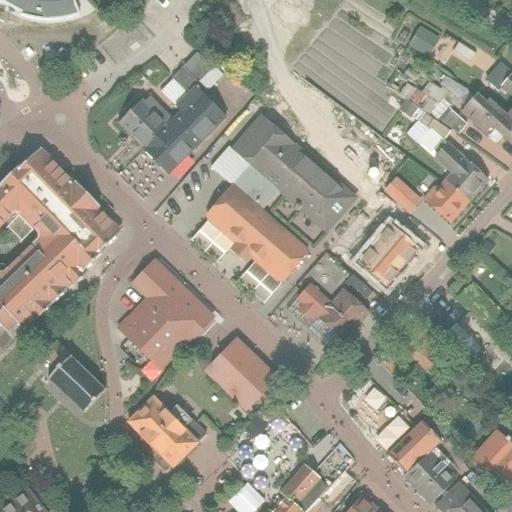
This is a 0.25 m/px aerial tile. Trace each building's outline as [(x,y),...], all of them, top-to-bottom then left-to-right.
[(0,0),(6,4),(5,6),(22,11),(40,12),(59,9),(59,8),(65,6),(62,0),(0,0)] [(284,0),(213,0),(209,9),(237,23),(243,10),(272,25),(284,0)] [(394,35),(414,47),(426,27),(406,15),(394,35)] [(511,113),(511,76),(499,65),(484,81),(510,102),(506,107),(511,113)] [(157,166),(211,110),(174,74),(155,94),(164,103),(158,110),(129,140),(157,166)] [(500,140),(511,130),(511,113),(506,107),(499,115),(463,88),(450,103),(500,140)] [(158,110),(137,90),(130,98),(108,120),(129,140),(158,110)] [(244,103),(208,143),(231,164),(189,210),(266,279),(297,246),(248,202),(265,183),(312,226),(344,191),(244,103)] [(454,195),(476,172),(432,131),(418,146),(439,165),(431,173),(454,195)] [(24,141),(0,164),(0,329),(2,331),(73,259),(71,257),(106,222),(24,141)] [(454,195),(431,173),(410,194),(436,217),(454,195)] [(383,217),(360,243),(389,270),(413,244),(383,217)] [(171,281),(144,252),(114,279),(129,295),(99,323),(141,367),(164,346),(179,331),(184,337),(205,317),(171,281)] [(330,333),(352,307),(329,286),(319,297),(297,278),(284,293),(306,311),(306,312),(330,333)] [(256,317),(281,325),(284,315),(276,313),(279,304),(262,299),(256,317)] [(283,335),(297,345),(306,333),(293,323),(283,335)] [(221,333),(188,367),(229,407),(262,373),(221,333)] [(91,386),(56,352),(53,354),(40,342),(5,378),(22,394),(39,377),(70,408),(91,386)] [(353,388),(375,412),(385,403),(363,379),(353,388)] [(153,403),(140,390),(113,417),(157,461),(192,426),(161,395),(153,403)] [(410,414),(378,447),(395,463),(427,430),(410,414)] [(511,458),(511,450),(483,425),(456,455),(489,484),(511,458)] [(288,511),(343,453),(325,436),(301,463),(292,455),(265,484),(269,488),(246,511),(288,511)] [(417,447),(394,470),(418,496),(442,473),(417,447)] [(13,475),(0,485),(0,511),(31,511),(39,505),(13,475)] [(424,497),(438,511),(479,511),(445,476),(424,497)] [(383,511),(354,485),(329,511),(383,511)]
